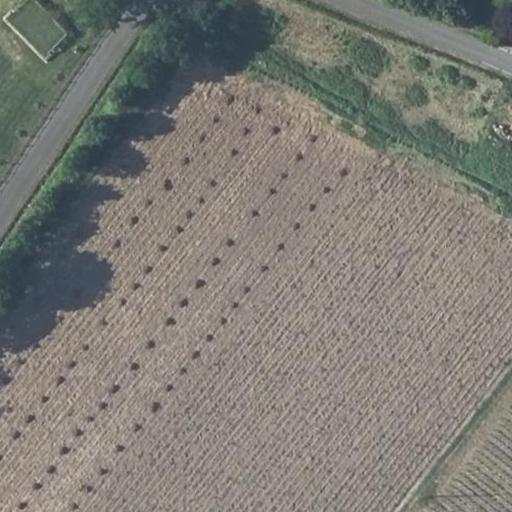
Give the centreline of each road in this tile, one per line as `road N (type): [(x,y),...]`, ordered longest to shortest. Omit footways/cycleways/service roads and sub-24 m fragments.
road 1 (residential): [(0,207),(95,65),(151,0)]
road 2 (residential): [(357,0),(511,62)]
